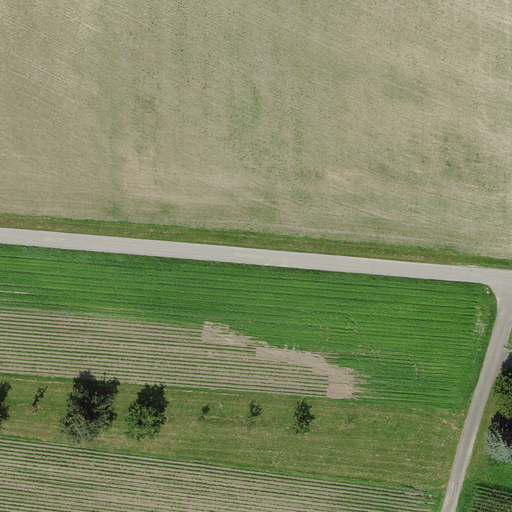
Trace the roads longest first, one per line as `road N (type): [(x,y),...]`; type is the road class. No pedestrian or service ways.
road 1 (unclassified): [(511,281),(0,237)]
road 2 (track): [(511,281),(446,511)]
